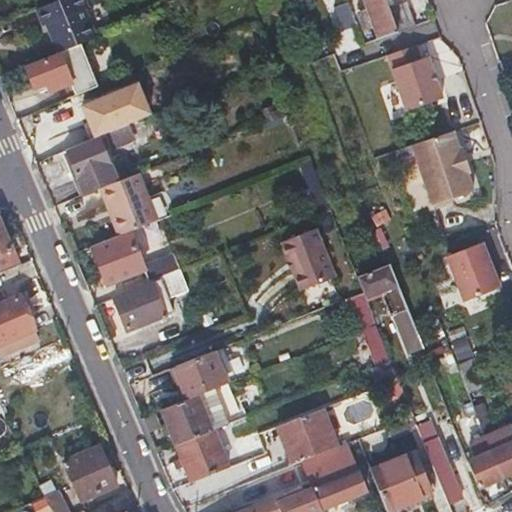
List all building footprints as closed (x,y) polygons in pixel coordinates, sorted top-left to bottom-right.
[(86,8),(83,0),(60,0),(56,2),(36,9),(41,25),(47,23),(57,53),(58,52),(79,44),(93,39),(82,9),(86,8)] [(395,33),(388,15),(382,0),(362,0),(378,40),(395,33)] [(403,9),(388,15),(395,33),(409,28),(403,9)] [(60,86),(64,93),(67,101),(97,88),(79,44),(58,52),(59,56),(24,69),(31,87),(43,82),(46,91),(60,86)] [(414,46),(386,56),(408,112),(444,98),(428,56),(419,59),(414,46)] [(132,141),(126,127),(109,134),(112,141),(114,148),(132,141)] [(452,132),(411,147),(434,205),(475,189),(468,171),(470,170),(461,149),(459,150),(452,132)] [(100,146),(112,141),(109,134),(98,139),(99,141),(100,146)] [(81,196),(98,189),(115,182),(100,146),(99,141),(65,155),(81,196)] [(303,166),(323,216),(333,213),(314,162),(303,166)] [(149,189),(143,173),(98,190),(118,236),(159,221),(147,190),(149,189)] [(0,220),(0,253),(12,248),(0,220)] [(318,232),(284,245),(303,293),(337,280),(318,232)] [(144,266),(138,250),(132,234),(93,249),(107,286),(145,272),(150,282),(161,278),(172,274),(181,270),(176,255),(144,266)] [(387,300),(396,324),(408,355),(422,349),(390,269),(360,281),(368,300),(372,299),(384,294),(387,300)] [(181,294),(172,274),(161,278),(168,298),(181,294)] [(162,299),(159,301),(156,302),(150,286),(113,299),(125,330),(167,315),(162,299)] [(374,305),(387,300),(384,294),(372,299),(374,305)] [(0,345),(35,330),(28,314),(21,297),(0,305),(0,345)] [(365,333),(379,368),(393,362),(379,328),(365,333)] [(223,350),(213,354),(226,387),(236,383),(223,350)] [(187,401),(199,397),(226,387),(213,354),(174,369),(181,386),(187,401)] [(486,366),(491,380),(510,373),(504,359),(486,366)] [(175,388),(181,386),(174,369),(168,371),(175,388)] [(453,382),(438,388),(445,407),(460,402),(453,382)] [(213,432),(199,397),(187,401),(159,412),(174,448),(210,434),(213,432)] [(299,463),(338,448),(324,411),(276,429),(291,466),(299,463)] [(468,420),(476,441),(488,436),(479,415),(468,420)] [(410,429),(417,426),(414,419),(407,421),(410,429)] [(511,426),(488,436),(504,476),(511,472),(511,426)] [(225,470),(210,434),(174,448),(188,484),(225,470)] [(504,476),(488,436),(476,441),(471,443),(476,457),(467,461),(477,486),(504,476)] [(447,502),(454,499),(460,496),(437,437),(423,442),(447,502)] [(345,446),(338,448),(299,463),(310,489),(318,509),(364,492),(345,446)] [(99,447),(67,460),(64,461),(80,500),(115,486),(108,470),(104,459),(99,447)] [(385,511),(394,511),(408,506),(430,498),(414,456),(370,473),(385,511)] [(109,458),(104,459),(108,470),(113,468),(109,458)] [(309,511),(318,509),(310,489),(289,497),(287,493),(276,498),(275,496),(247,507),(249,511),(259,511),(275,507),(276,511),(309,511)] [(54,511),(83,511),(84,511),(83,511),(66,511),(56,492),(47,496),(54,511)]
